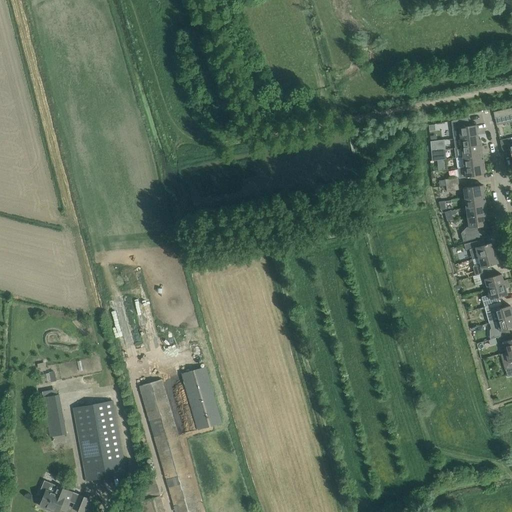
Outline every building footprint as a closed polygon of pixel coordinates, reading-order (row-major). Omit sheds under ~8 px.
[(500,110),(502,116),(511,113),(511,107),(500,110)] [(478,134),(476,123),(469,124),(468,117),(451,121),(452,129),(453,129),(454,138),(478,134)] [(478,134),(454,138),(455,148),(481,144),(481,139),(478,139),(478,134)] [(511,137),(500,140),(503,156),(511,154),(511,159),(511,137)] [(430,142),(431,151),(437,150),(445,149),(444,140),(430,142)] [(456,148),(455,148),(456,158),(480,154),(480,151),(482,150),(481,144),(455,148),(456,148)] [(457,167),(484,164),(483,159),(481,159),(480,154),(456,158),(457,167)] [(438,161),(437,161),(438,163),(439,171),(447,170),(446,159),(440,159),(440,160),(438,161)] [(466,177),(483,175),(483,170),(485,170),(484,164),(457,167),(459,178),(466,177)] [(465,198),(482,195),(482,191),(484,191),(483,185),(463,188),(465,198)] [(466,207),(486,205),(485,200),(483,200),(482,195),(465,198),(466,207)] [(467,217),(485,215),(485,211),(487,211),(486,205),(466,207),(466,208),(462,208),(462,213),(467,212),(467,217)] [(449,211),(444,212),(447,221),(452,220),(450,216),(449,212),(449,211)] [(463,242),(480,237),(478,231),(481,231),(480,229),(487,228),(485,215),(467,217),(469,227),(467,227),(461,233),(463,242)] [(478,258),(478,257),(499,252),(498,248),(494,249),(492,243),(485,245),(483,239),(470,242),(468,243),(464,244),(466,250),(469,249),(472,259),(478,258)] [(478,257),(478,258),(480,263),(474,265),(473,267),(474,272),(470,273),(468,274),(469,277),(475,275),(475,276),(479,274),(492,270),(490,265),(498,263),(496,257),(500,256),(499,252),(478,257)] [(479,274),(481,280),(482,285),(484,290),(487,289),(508,283),(507,280),(503,281),(501,274),(494,276),(492,270),(479,274)] [(484,307),(501,302),(500,297),(507,295),(505,288),(509,287),(508,283),(487,289),(489,295),(481,297),(483,302),(484,307)] [(489,323),(511,316),(511,311),(510,306),(503,308),(501,302),(484,307),(489,323)] [(497,337),(510,334),(509,328),(511,327),(511,316),(489,323),(491,328),(490,329),(490,339),(495,338),(497,337)] [(511,339),(510,334),(497,337),(500,348),(504,347),(506,352),(511,350),(511,339)] [(505,370),(507,377),(511,375),(511,350),(506,352),(501,354),(505,370)] [(182,373),(198,430),(221,423),(205,367),(182,373)] [(200,511),(161,379),(139,386),(175,511),(200,511)] [(60,401),(59,395),(43,397),(44,404),(60,401)] [(86,481),(126,474),(113,401),(73,408),(86,481)] [(66,434),(65,426),(49,429),(50,436),(66,434)] [(44,481),(39,494),(44,496),(40,506),(54,511),(58,511),(60,509),(66,511),(70,501),(75,503),(73,508),(81,511),(84,511),(89,499),(78,495),(73,494),(74,493),(58,487),(44,481)] [(147,500),(142,501),(144,511),(164,511),(160,496),(157,497),(147,500)]
